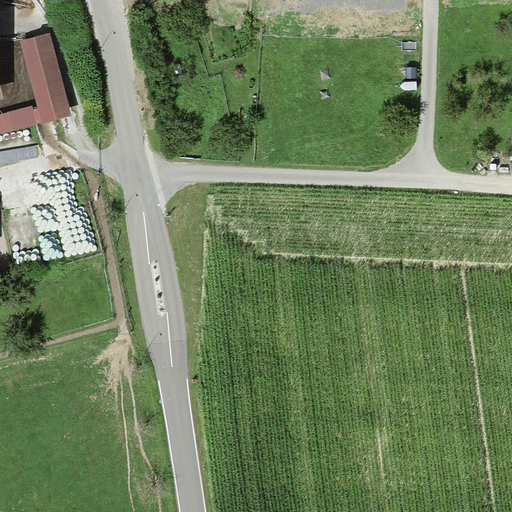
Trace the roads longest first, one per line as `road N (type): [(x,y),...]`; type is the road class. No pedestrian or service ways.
road 1 (tertiary): [(138,172),(186,467)]
road 2 (residential): [(138,172),(419,182)]
road 3 (residential): [(434,0),(419,182)]
road 4 (tertiary): [(102,0),(138,172)]
